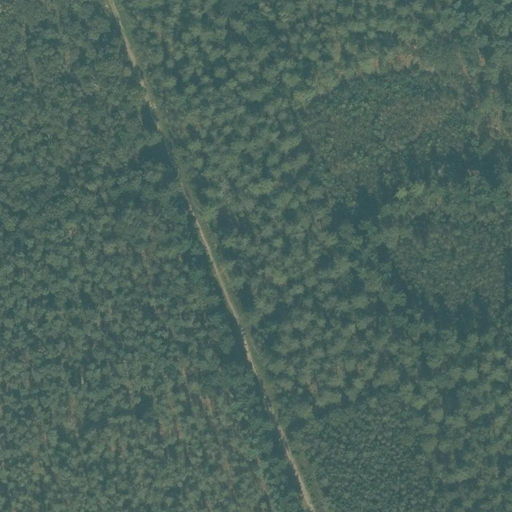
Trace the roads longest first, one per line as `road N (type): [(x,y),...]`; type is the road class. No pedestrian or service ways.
road 1 (track): [(251,363),(107,0)]
road 2 (track): [(340,235),(451,511)]
road 3 (track): [(177,178),(299,132),(245,0)]
